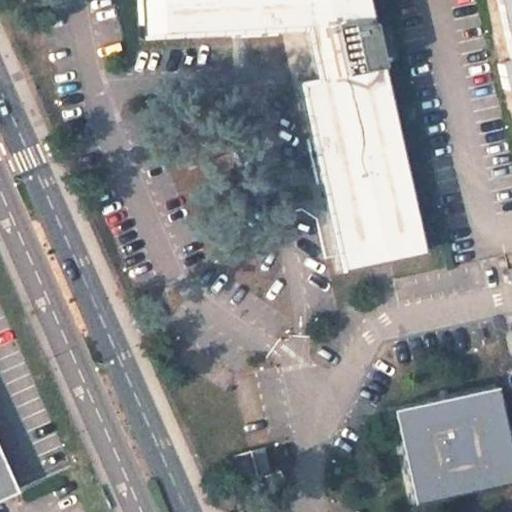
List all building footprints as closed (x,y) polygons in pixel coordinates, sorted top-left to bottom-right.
[(137,0),(139,39),(305,31),(316,78),(295,83),(338,272),(424,256),(368,0),(137,0)] [(511,0),(487,0),(505,76),(511,101),(511,106),(511,0)] [(505,76),(491,79),(496,104),(511,101),(505,76)] [(496,388),(391,409),(413,503),(511,481),(511,455),(504,421),(496,388)] [(0,459),(0,491),(12,486),(0,459)]
